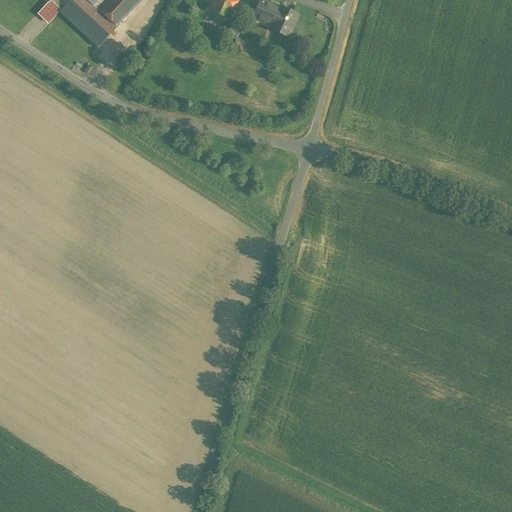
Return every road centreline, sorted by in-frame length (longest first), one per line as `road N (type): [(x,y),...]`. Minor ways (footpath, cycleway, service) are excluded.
road 1 (unclassified): [(204,511),(309,148)]
road 2 (unclassified): [(309,148),(117,101),(0,25)]
road 3 (unclassified): [(511,209),(418,174),(309,148)]
road 4 (unclassified): [(309,148),(352,0)]
